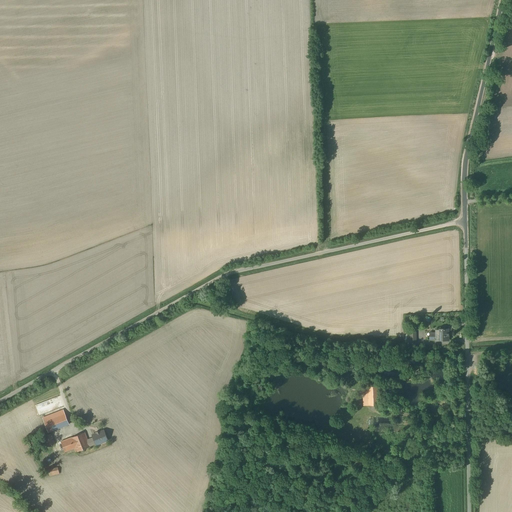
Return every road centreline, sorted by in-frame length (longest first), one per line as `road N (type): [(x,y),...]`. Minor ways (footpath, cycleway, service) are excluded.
road 1 (unclassified): [(468,217),(224,273),(0,402)]
road 2 (unclassified): [(469,511),(468,217)]
road 3 (unclassified): [(468,217),(468,158),(504,0)]
